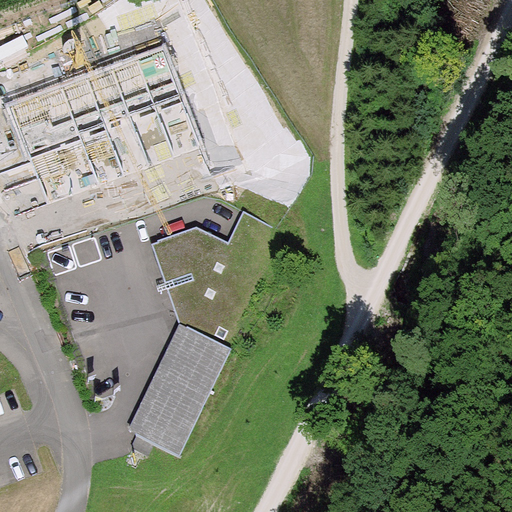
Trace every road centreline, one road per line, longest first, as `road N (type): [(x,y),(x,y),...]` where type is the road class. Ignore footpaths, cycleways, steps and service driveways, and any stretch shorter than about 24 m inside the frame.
road 1 (track): [(511,4),(270,511)]
road 2 (track): [(352,0),(339,111),(340,202),(347,266),(369,297)]
road 3 (residential): [(70,511),(78,463),(73,410),(0,236)]
